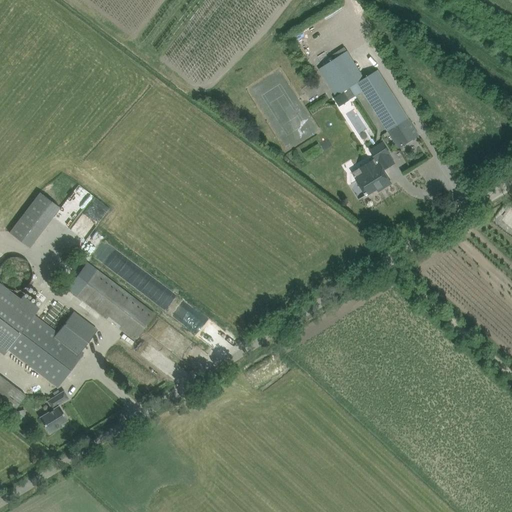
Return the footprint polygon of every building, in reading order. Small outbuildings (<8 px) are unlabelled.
[(409,119),(378,70),(365,78),(347,50),(317,68),(335,96),(349,88),(354,97),(363,92),(388,132),(391,129),(402,146),(415,137),(405,121),(409,119)] [(390,153),(383,142),(370,150),(377,161),(390,153)] [(357,180),(361,187),(367,195),(382,186),(384,188),(391,183),(379,163),(372,167),(374,170),(357,180)] [(72,224),(94,195),(79,184),(58,213),(72,224)] [(62,203),(38,187),(8,230),(31,246),(62,203)] [(156,295),(161,289),(102,242),(93,254),(131,285),(134,282),(147,293),(150,289),(156,295)] [(2,275),(5,280),(9,283),(14,284),(20,284),(24,282),(28,278),(31,274),(32,269),(31,263),(28,259),(24,255),(19,253),(14,253),(10,255),(6,257),(3,261),(1,265),(1,270),(2,275)] [(67,289),(134,340),(154,314),(87,263),(67,289)] [(83,349),(92,337),(92,336),(93,335),(93,334),(93,333),(93,332),(93,330),(93,329),(92,328),(92,326),(91,326),(90,325),(74,313),(60,331),(0,285),(0,349),(5,353),(8,350),(57,387),(85,350),(83,349)] [(216,346),(224,332),(207,322),(199,336),(216,346)] [(123,353),(113,363),(137,386),(147,375),(123,353)] [(0,407),(11,415),(25,396),(0,376),(0,407)] [(53,410),(40,418),(49,433),(59,427),(58,426),(67,420),(58,404),(68,398),(63,392),(48,401),(53,410)] [(24,410),(13,412),(16,425),(26,423),(24,410)]
